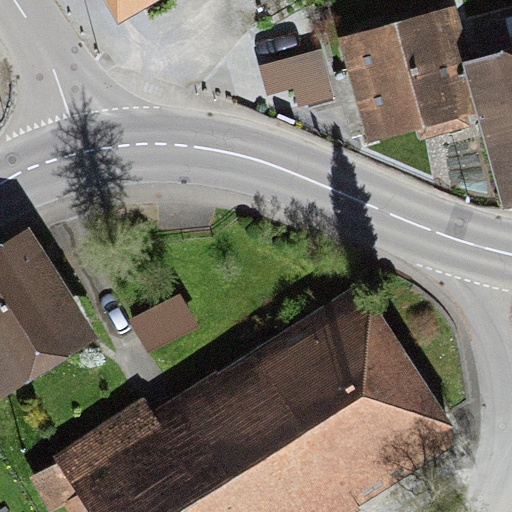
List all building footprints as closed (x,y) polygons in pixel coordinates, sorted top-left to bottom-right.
[(96,0),(118,37),(183,0),(96,0)] [(476,127),(458,64),(444,15),(334,46),(365,158),(476,127)] [(511,48),(458,64),(476,127),(501,216),(511,212),(511,48)] [(325,62),(265,76),(278,130),(338,115),(325,62)] [(31,237),(0,256),(0,407),(100,344),(31,237)] [(147,407),(52,469),(81,511),(375,511),(462,451),(357,295),(157,423),(147,407)]
